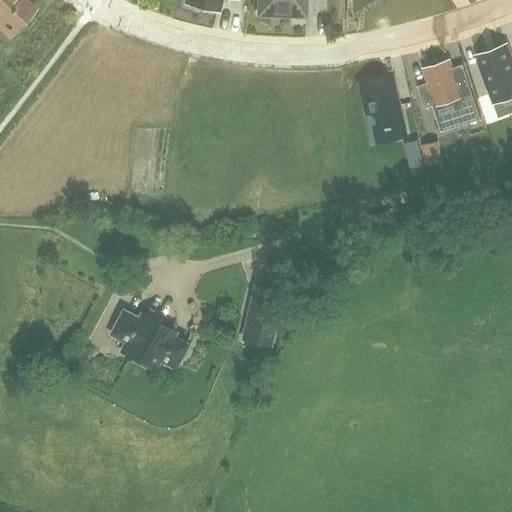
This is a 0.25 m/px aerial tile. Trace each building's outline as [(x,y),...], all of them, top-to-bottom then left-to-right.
[(0,0),(0,22),(0,23),(4,19),(16,30),(35,9),(24,0),(0,0)] [(186,0),(186,3),(188,4),(191,8),(203,10),(206,8),(217,11),(219,0),(186,0)] [(257,0),(257,16),(275,16),(275,17),(279,17),(279,14),(286,15),(286,17),(305,17),(305,0),(257,0)] [(511,60),(507,46),(477,57),(493,102),(511,95),(511,60)] [(428,83),(417,87),(424,109),(432,106),(453,100),(466,125),(480,120),(462,65),(451,69),(449,61),(424,69),(428,83)] [(393,76),(364,83),(374,130),(403,123),(393,76)] [(409,154),(421,152),(419,143),(407,146),(409,154)] [(439,162),(434,143),(423,146),(427,165),(439,162)] [(290,257),(288,269),(304,272),(306,261),(290,257)] [(282,292),(255,286),(242,339),(269,346),(282,292)] [(174,331),(141,314),(138,319),(123,311),(111,334),(126,342),(121,351),(154,369),(159,360),(174,368),(187,345),(171,337),(174,331)] [(66,360),(75,376),(87,369),(79,353),(66,360)]
